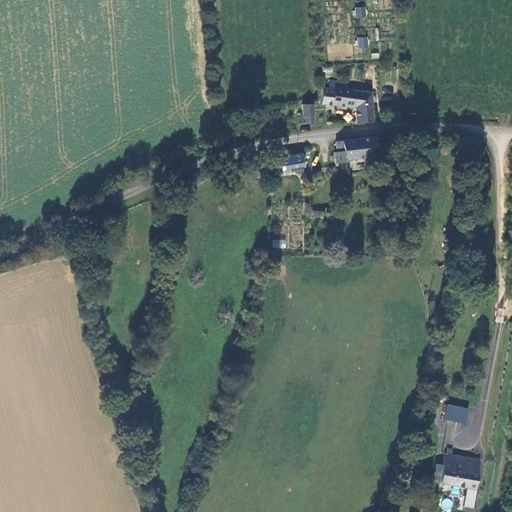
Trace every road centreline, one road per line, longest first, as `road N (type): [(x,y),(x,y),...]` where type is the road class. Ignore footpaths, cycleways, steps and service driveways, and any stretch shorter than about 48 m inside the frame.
road 1 (unclassified): [(0,252),(233,148),(343,129),(498,130)]
road 2 (unclassified): [(502,291),(498,130)]
